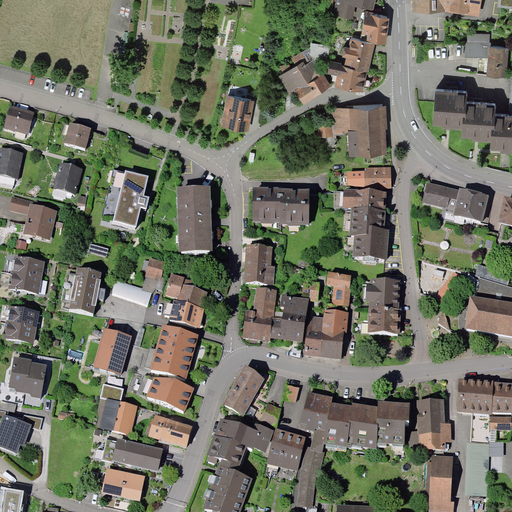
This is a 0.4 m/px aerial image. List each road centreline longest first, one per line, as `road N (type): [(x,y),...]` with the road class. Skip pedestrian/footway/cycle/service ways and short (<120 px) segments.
road 1 (residential): [(0,90),(152,137),(218,169)]
road 2 (residential): [(423,150),(404,177),(420,371)]
road 3 (residential): [(218,169),(309,104),(400,95)]
road 4 (residential): [(218,169),(236,206),(235,358)]
road 5 (residential): [(420,371),(324,374),(257,355),(235,358)]
road 6 (residential): [(235,358),(216,381),(168,511)]
